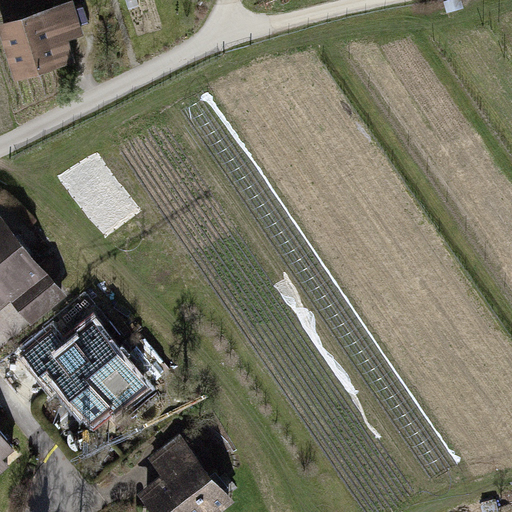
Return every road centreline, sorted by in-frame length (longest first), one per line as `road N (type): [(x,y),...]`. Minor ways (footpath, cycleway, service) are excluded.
road 1 (residential): [(231,37),(0,144)]
road 2 (residential): [(0,390),(86,498),(69,511)]
road 3 (track): [(381,0),(231,37)]
